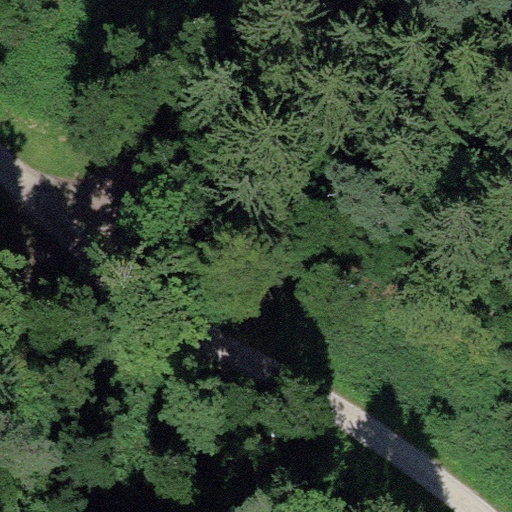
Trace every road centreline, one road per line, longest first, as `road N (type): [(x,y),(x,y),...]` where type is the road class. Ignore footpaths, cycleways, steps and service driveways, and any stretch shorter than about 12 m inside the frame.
road 1 (track): [(477,511),(355,415),(232,350),(126,247)]
road 2 (track): [(126,247),(343,0)]
road 3 (track): [(0,78),(126,247)]
road 4 (track): [(126,247),(0,357)]
